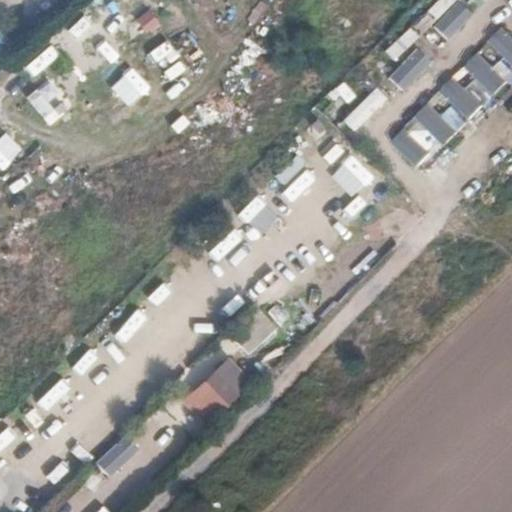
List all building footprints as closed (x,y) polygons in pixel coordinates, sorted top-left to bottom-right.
[(459,0),(436,0),(424,9),(445,38),(473,18),(459,0)] [(148,35),(160,24),(147,10),(135,20),(148,35)] [(511,65),(511,29),(507,24),(489,40),(511,67),(511,65)] [(394,60),(419,35),(409,26),(384,51),(394,60)] [(403,92),(431,62),(415,48),(388,77),(403,92)] [(61,69),(77,89),(100,71),(83,51),(61,69)] [(480,52),(465,66),(493,95),(508,81),(480,52)] [(468,120),(482,106),(454,77),(439,91),(468,120)] [(47,123),(69,105),(49,82),(28,100),(47,123)] [(375,87),(343,120),(354,131),(387,98),(375,87)] [(105,143),(135,128),(121,101),(91,117),(105,143)] [(444,147),(458,134),(430,102),(415,115),(444,147)] [(418,167),(431,153),(405,128),(391,143),(418,167)] [(0,140),(18,161),(28,152),(7,129),(0,135),(0,140)] [(151,284),(127,309),(149,330),(173,305),(151,284)] [(227,337),(246,357),(276,329),(258,309),(227,337)] [(67,372),(90,392),(112,368),(90,348),(67,372)] [(180,400),(204,426),(252,383),(227,357),(180,400)] [(23,447),(43,428),(29,413),(9,433),(23,447)] [(111,420),(91,437),(98,445),(118,428),(111,420)] [(95,463),(111,477),(138,448),(123,434),(95,463)]
